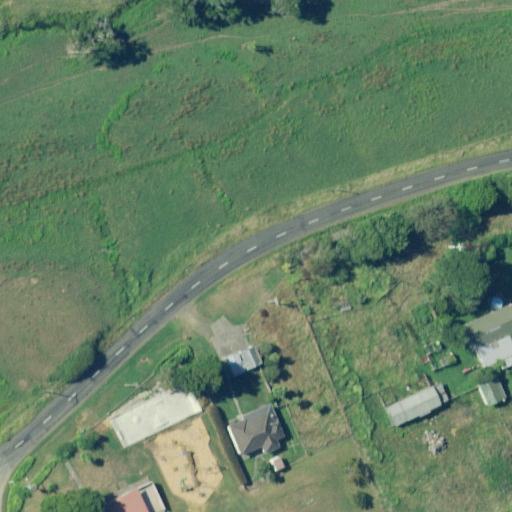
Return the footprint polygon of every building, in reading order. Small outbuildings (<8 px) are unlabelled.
[(502,367),(511,363),(511,355),(511,353),(511,352),(511,346),(507,335),(511,332),(511,302),(458,325),(469,351),(475,348),(483,366),(499,359),(502,367)] [(261,363),(254,344),(225,356),(233,375),(261,363)] [(511,384),(511,374),(501,379),(505,388),(511,384)] [(503,398),(494,377),(476,384),(484,406),(503,398)] [(438,404),(429,386),(384,407),(393,426),(438,404)] [(281,436),(270,410),(247,420),(246,418),(227,426),(239,455),(259,446),(262,453),(277,447),(273,439),(281,436)] [(284,466),(280,456),(270,461),(274,470),(284,466)] [(98,511),(144,511),(137,495),(98,511)]
